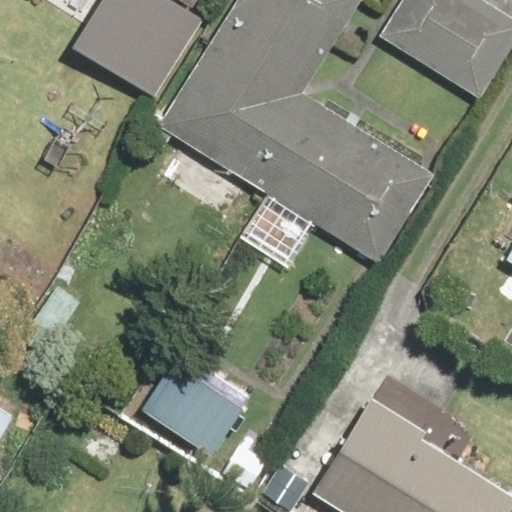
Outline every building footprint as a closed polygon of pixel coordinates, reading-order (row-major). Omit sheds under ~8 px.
[(106,0),(83,41),(169,91),(217,8),(204,0),(106,0)] [(238,0),(164,119),(392,260),(449,169),(313,85),(366,0),(238,0)] [(511,8),(499,0),(404,0),(386,29),(488,95),(511,56),(511,8)] [(511,477),(381,392),(322,482),(367,511),(510,511),(511,511),(511,477)] [(0,451),(24,413),(0,398),(0,451)]
